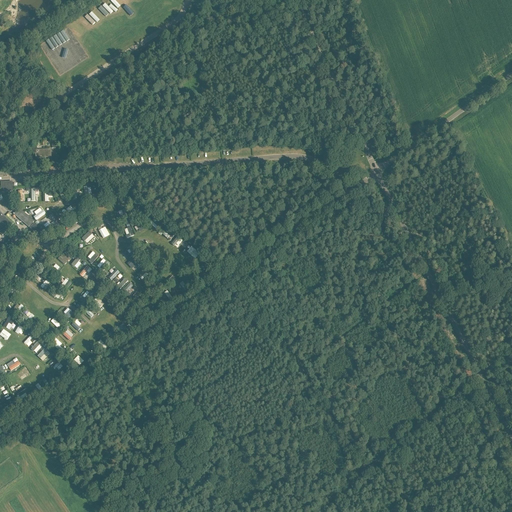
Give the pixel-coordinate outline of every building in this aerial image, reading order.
[(92,27),(96,29),(101,20),(97,18),(92,27)] [(98,32),(106,24),(103,21),(95,29),(98,32)] [(73,40),(83,36),(80,28),(69,32),(70,36),(71,35),(73,40)] [(62,44),(70,38),(64,31),(57,37),(62,44)] [(44,49),(50,65),(60,62),(52,41),(40,46),(42,49),(44,49)] [(87,55),(95,52),(92,44),(82,48),(83,52),(86,51),(87,55)] [(75,63),(83,57),(80,54),(72,60),(75,63)] [(59,74),(65,85),(69,83),(62,72),(59,74)] [(51,157),(51,154),(51,149),(37,150),(37,147),(32,147),(32,153),(36,153),(36,158),(51,157)] [(1,182),(2,192),(12,191),(12,182),(1,182)] [(31,189),(31,201),(36,201),(36,196),(39,196),(39,188),(31,189)] [(36,215),(33,217),(36,220),(45,213),(40,207),(34,212),(36,215)] [(14,214),(29,227),(34,221),(19,208),(14,214)] [(124,209),(117,212),(121,221),(128,218),(124,209)] [(0,233),(3,235),(13,224),(0,211),(0,233)] [(135,224),(140,232),(146,228),(141,220),(140,220),(138,218),(134,221),(136,223),(135,224)] [(30,228),(42,238),(46,234),(34,223),(30,228)] [(103,238),(110,235),(105,226),(99,230),(103,238)] [(90,231),(82,238),(87,244),(95,236),(90,231)] [(187,251),(195,259),(200,254),(192,246),(187,251)] [(130,249),(123,253),(127,259),(134,254),(130,249)] [(88,257),(90,259),(89,261),(92,264),(99,256),(93,251),(88,257)] [(64,253),(59,259),(64,264),(70,259),(64,253)] [(71,264),(77,269),(83,261),(77,257),(71,264)] [(127,263),(132,269),(139,264),(134,258),(127,263)] [(87,265),(79,274),(82,277),(87,271),(89,273),(92,269),(87,265)] [(112,279),(118,272),(113,268),(108,275),(112,279)] [(142,280),(148,274),(142,269),(137,275),(142,280)] [(34,276),(39,281),(44,277),(38,271),(34,276)] [(165,282),(168,286),(175,280),(173,276),(165,282)] [(125,277),(119,284),(122,287),(128,280),(125,277)] [(48,278),(41,285),(45,290),(52,283),(48,278)] [(60,285),(66,290),(72,283),(66,278),(60,285)] [(121,289),(124,293),(133,287),(130,283),(121,289)] [(167,290),(164,292),(171,301),(173,299),(167,290)] [(52,295),(58,299),(61,295),(56,291),(52,295)] [(100,308),(104,304),(97,297),(93,301),(100,308)] [(67,318),(72,311),(67,308),(62,315),(67,318)] [(30,321),(34,315),(28,312),(25,317),(30,321)] [(3,327),(10,330),(14,321),(7,318),(3,327)] [(53,318),(51,321),(58,328),(61,325),(53,318)] [(79,326),(81,324),(76,320),(71,325),(78,331),(81,328),(79,326)] [(123,324),(118,327),(121,333),(127,329),(123,324)] [(4,329),(0,333),(0,334),(7,340),(11,335),(4,329)] [(69,340),(74,335),(67,329),(63,334),(69,340)] [(26,344),(33,338),(31,336),(24,342),(26,344)] [(60,346),(62,344),(56,338),(52,343),(59,350),(62,348),(60,346)] [(102,338),(97,343),(105,350),(110,346),(102,338)] [(36,353),(42,346),(37,341),(31,349),(36,353)] [(43,361),(50,353),(45,348),(37,356),(43,361)] [(80,365),(84,361),(78,355),(74,360),(80,365)] [(18,360),(15,363),(13,360),(7,365),(11,371),(21,364),(18,360)] [(59,362),(52,367),(54,369),(57,368),(58,370),(63,366),(59,362)] [(25,370),(18,374),(22,380),(28,375),(25,370)] [(11,388),(18,398),(26,392),(22,387),(21,388),(18,383),(11,388)]
